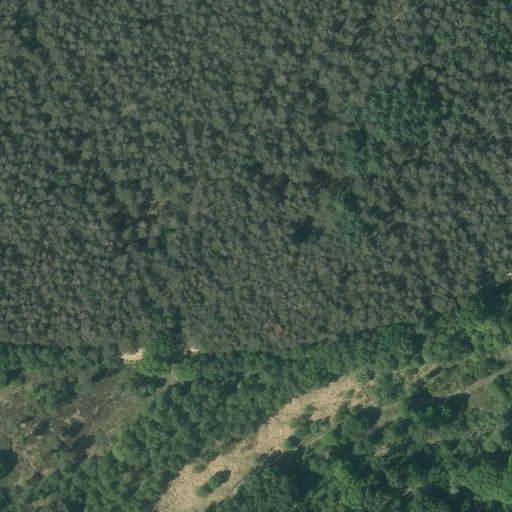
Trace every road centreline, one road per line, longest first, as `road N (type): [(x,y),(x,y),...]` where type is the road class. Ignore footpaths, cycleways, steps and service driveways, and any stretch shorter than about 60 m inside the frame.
road 1 (track): [(0,340),(246,347),(410,317),(511,274)]
road 2 (track): [(19,0),(191,346)]
